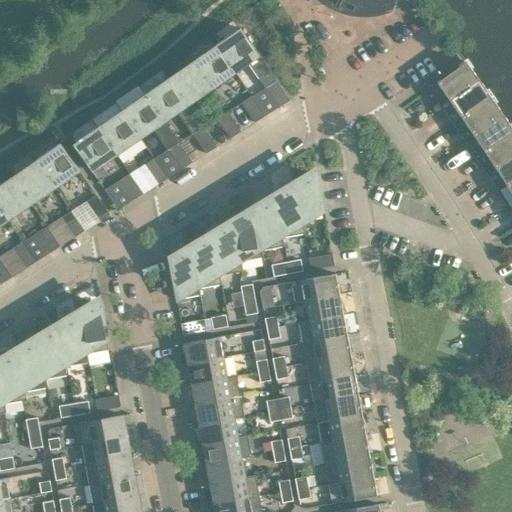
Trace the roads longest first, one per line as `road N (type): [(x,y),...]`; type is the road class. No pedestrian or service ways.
road 1 (residential): [(418,511),(359,207)]
road 2 (residential): [(175,511),(124,229)]
road 3 (residential): [(474,251),(363,76),(328,96)]
road 4 (residential): [(328,96),(124,229)]
road 5 (residential): [(124,229),(0,308)]
road 6 (residential): [(474,251),(359,207)]
